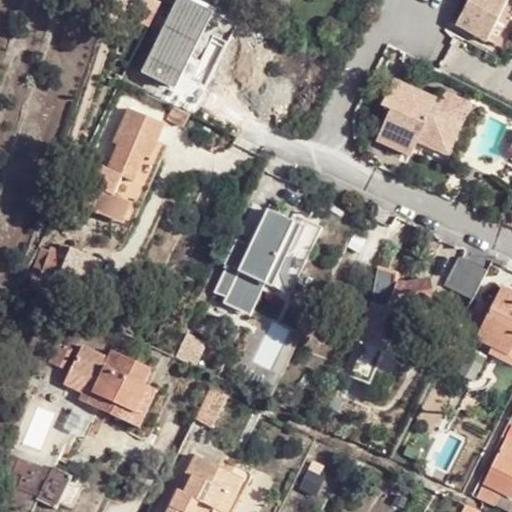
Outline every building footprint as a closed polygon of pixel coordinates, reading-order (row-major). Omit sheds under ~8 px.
[(468,0),(455,25),(487,42),(508,0),(468,0)] [(109,18),(104,19),(102,23),(125,35),(131,23),(146,29),(158,7),(150,3),(144,1),(143,3),(138,12),(115,2),(109,18)] [(423,101),(426,94),(392,79),(382,104),(389,107),(374,138),(410,153),(416,141),(419,134),(449,147),(469,103),(439,90),(435,98),(432,106),(423,101)] [(435,98),(426,94),(423,101),(432,106),(435,98)] [(189,115),(173,108),(167,120),(183,127),(189,115)] [(85,209),(115,225),(125,200),(117,196),(124,179),(137,184),(145,168),(131,162),(136,153),(150,160),(155,162),(170,127),(133,111),(119,143),(123,145),(111,171),(103,167),(85,209)] [(446,154),(449,147),(419,134),(416,141),(446,154)] [(131,162),(145,168),(150,160),(136,153),(131,162)] [(125,200),(115,225),(124,228),(135,204),(125,200)] [(272,213),(268,211),(256,235),(259,237),(272,213)] [(214,294),(225,298),(223,304),(250,317),(262,293),(286,305),(323,229),(309,223),(306,229),(272,213),(259,237),(256,235),(251,247),(237,239),(224,265),(226,267),(214,294)] [(45,249),(27,289),(48,299),(51,291),(56,293),(63,279),(73,283),(82,266),(65,257),(66,254),(55,248),(53,253),(45,249)] [(444,284),(473,298),(488,269),(461,256),(458,257),(444,284)] [(396,287),(397,273),(387,271),(378,270),(372,303),(371,304),(345,363),(340,375),(370,386),(399,314),(436,310),(432,283),(396,287)] [(511,293),(501,288),(475,340),(508,356),(511,348),(511,293)] [(80,403),(87,405),(109,359),(85,346),(65,385),(84,395),(80,403)] [(59,347),(51,363),(64,369),(73,353),(59,347)] [(109,359),(87,405),(102,412),(107,401),(134,413),(147,386),(143,384),(151,371),(112,353),(109,359)] [(107,401),(102,412),(140,430),(158,391),(147,386),(134,413),(107,401)] [(214,425),(222,393),(205,388),(196,420),(214,425)] [(511,428),(484,483),(511,497),(511,428)] [(197,458),(189,474),(196,477),(187,494),(181,490),(169,511),(238,511),(252,484),(197,458)] [(196,477),(189,474),(181,490),(187,494),(196,477)] [(476,500),(502,511),(511,511),(511,502),(482,488),(476,500)]
